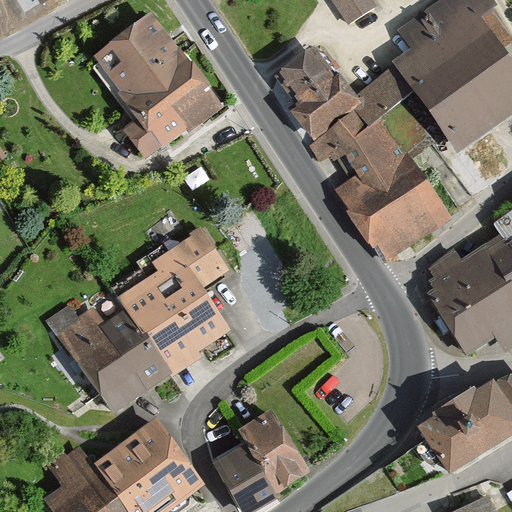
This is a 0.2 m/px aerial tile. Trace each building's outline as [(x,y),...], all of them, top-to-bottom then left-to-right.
[(366,195),(343,211),(382,265),(450,217),(381,120),(409,101),(450,158),(511,113),(511,68),(500,52),(511,43),(511,37),(485,0),(444,0),(401,31),(414,50),(351,95),(315,45),(264,81),(322,163),(336,153),(366,195)] [(369,0),(329,0),(345,25),(374,7),(369,0)] [(145,15),(86,58),(155,153),(214,110),(145,15)] [(511,201),(510,203),(511,206),(511,242),(505,248),(497,236),(414,293),(460,359),(492,338),(505,357),(511,352),(511,201)] [(152,271),(55,339),(109,416),(226,334),(198,293),(225,274),(196,232),(148,265),(152,271)] [(511,420),(493,392),(423,438),(450,477),(511,436),(511,420)] [(250,451),(217,472),(242,511),(252,511),(307,478),(270,420),(242,438),(250,451)] [(149,421),(40,504),(45,511),(171,511),(201,489),(149,421)] [(495,511),(488,496),(456,511),(495,511)]
